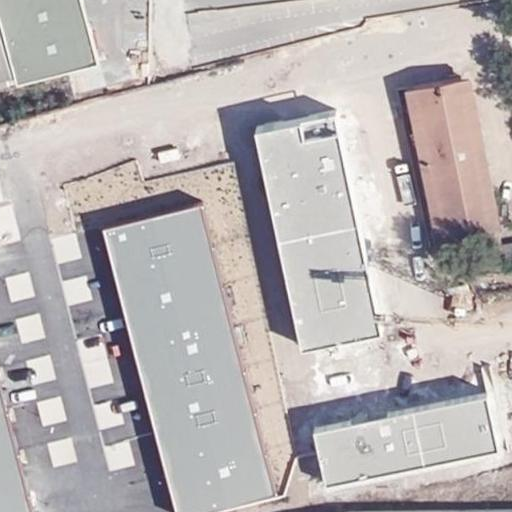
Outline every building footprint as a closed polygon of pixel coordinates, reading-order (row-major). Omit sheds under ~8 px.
[(0,0),(0,28),(14,82),(95,61),(79,0),(0,0)] [(184,0),(187,14),(284,0),(184,0)] [(406,42),(471,36),(468,8),(403,15),(406,42)] [(0,76),(9,74),(0,40),(0,76)] [(78,94),(105,90),(102,74),(75,78),(78,94)] [(439,240),(468,234),(504,227),(473,75),(409,88),(439,240)] [(334,120),(255,136),(302,352),(379,336),(334,120)] [(78,168),(80,180),(102,176),(100,165),(78,168)] [(203,207),(103,231),(175,511),(222,511),(274,498),(203,207)] [(476,266),(511,258),(511,242),(502,244),(499,229),(470,234),(476,266)] [(32,511),(0,391),(0,511),(32,511)] [(484,400),(313,434),(326,488),(496,451),(484,400)]
